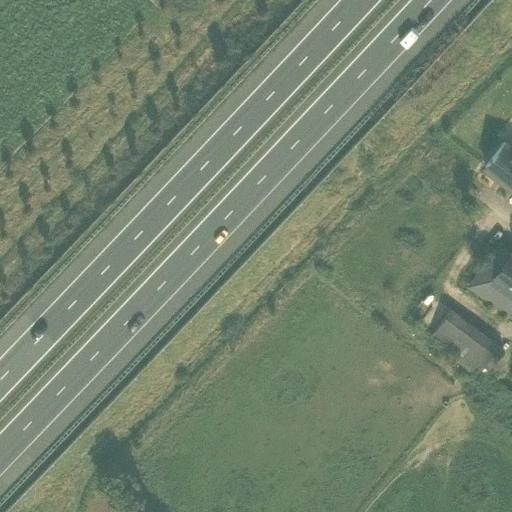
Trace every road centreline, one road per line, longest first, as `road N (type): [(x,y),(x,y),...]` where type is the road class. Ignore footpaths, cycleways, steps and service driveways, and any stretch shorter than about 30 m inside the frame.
road 1 (motorway): [(0,453),(437,0)]
road 2 (motorway): [(354,0),(0,374)]
